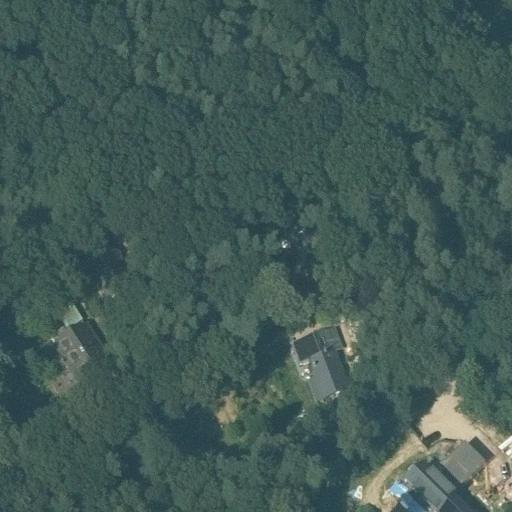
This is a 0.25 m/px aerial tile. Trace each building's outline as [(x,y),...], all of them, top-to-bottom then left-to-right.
[(317,242),(318,235),(325,230),(316,218),(309,223),(301,222),(294,225),(290,232),(289,239),(292,246),(298,251),(306,251),(313,248),(317,242)] [(119,254),(96,260),(106,299),(130,293),(119,254)] [(328,312),(344,306),(333,278),(317,284),(328,312)] [(74,309),(64,315),(72,328),(82,322),(74,309)] [(64,332),(52,340),(58,348),(57,349),(83,390),(114,369),(103,353),(88,329),(70,341),(64,332)] [(154,343),(144,346),(147,357),(157,354),(154,343)] [(347,383),(335,352),(309,362),(317,383),(311,385),(318,403),(346,393),(349,401),(360,397),(354,380),(347,383)] [(118,372),(118,377),(121,382),(131,375),(126,367),(123,369),(118,372)] [(183,443),(174,447),(178,457),(188,454),(183,443)] [(449,469),(437,481),(425,469),(402,491),(413,502),(419,497),(432,511),(466,511),(453,498),(465,485),(466,486),(484,470),(463,448),(446,466),(449,469)]
